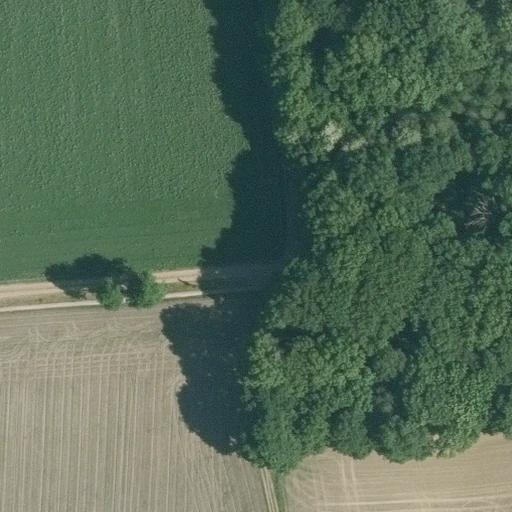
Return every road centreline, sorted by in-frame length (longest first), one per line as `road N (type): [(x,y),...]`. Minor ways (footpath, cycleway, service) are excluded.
road 1 (track): [(280,268),(0,292)]
road 2 (track): [(281,0),(295,269)]
road 3 (track): [(280,268),(245,374),(276,511)]
road 4 (track): [(511,327),(295,269)]
